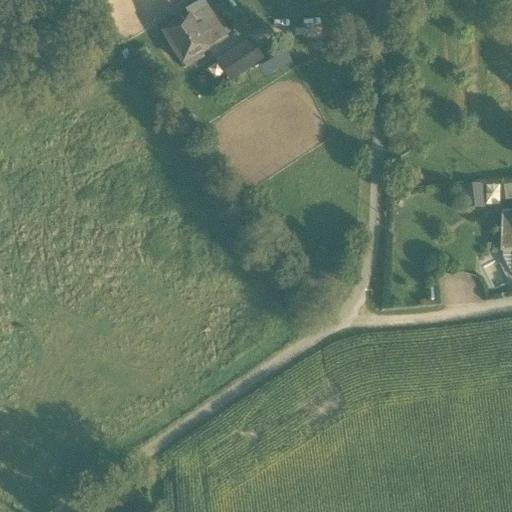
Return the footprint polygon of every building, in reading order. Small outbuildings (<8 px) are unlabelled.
[(208,11),(190,21),(196,31),(202,27),(206,34),(201,38),(209,51),(226,40),(208,11)] [(182,67),(209,51),(201,38),(206,34),(202,27),(196,31),(190,21),(189,19),(162,35),(182,67)] [(217,66),(229,83),(263,61),(251,44),(217,66)] [(467,188),(467,208),(485,207),(485,188),(467,188)] [(511,215),(511,230),(502,230),(502,252),(511,252),(511,215)] [(511,230),(511,215),(502,215),(502,230),(511,230)]
